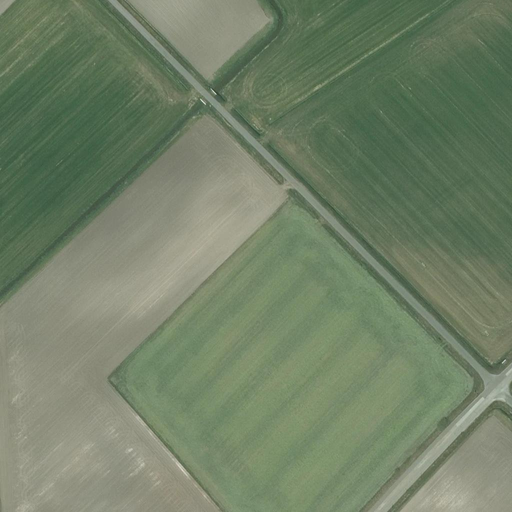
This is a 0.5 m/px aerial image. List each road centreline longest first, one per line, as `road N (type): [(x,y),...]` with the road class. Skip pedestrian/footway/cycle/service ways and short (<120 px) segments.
road 1 (unclassified): [(496,393),(109,0)]
road 2 (unclassified): [(387,511),(496,393)]
